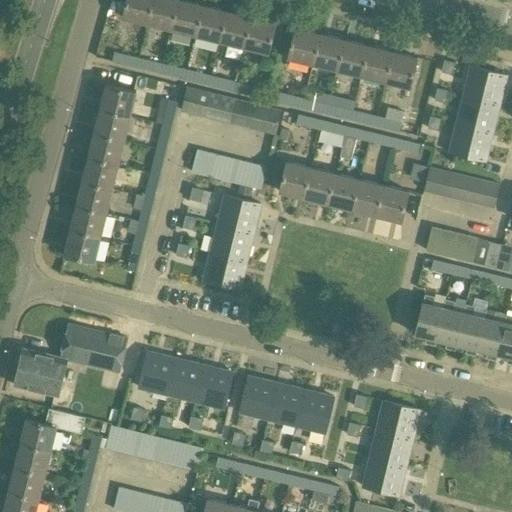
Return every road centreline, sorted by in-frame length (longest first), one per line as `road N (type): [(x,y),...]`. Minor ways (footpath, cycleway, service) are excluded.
road 1 (residential): [(455,390),(139,312)]
road 2 (residential): [(32,288),(26,250),(93,0)]
road 3 (residential): [(139,312),(186,128),(269,148)]
road 4 (tertiary): [(0,163),(45,0)]
road 5 (unknown): [(394,350),(434,208)]
road 6 (residential): [(99,511),(110,465),(193,483)]
road 7 (residential): [(423,511),(455,390)]
